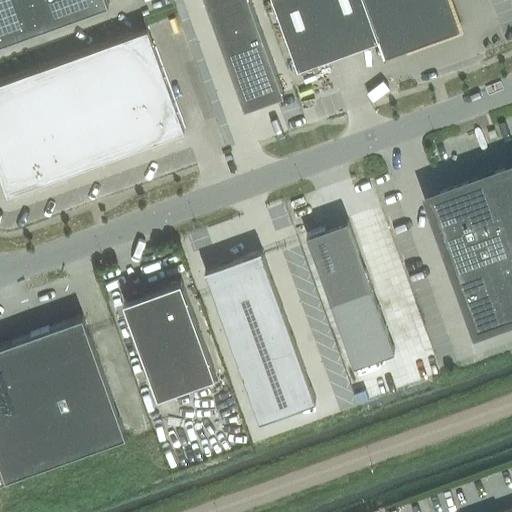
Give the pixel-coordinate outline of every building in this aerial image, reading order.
[(0,0),(0,38),(105,0),(0,0)] [(251,0),(206,0),(245,107),(284,93),(251,0)] [(274,0),(298,66),(319,59),(339,52),(320,0),(274,0)] [(320,0),(339,52),(378,37),(364,0),(320,0)] [(448,0),(364,0),(378,37),(385,58),(387,57),(387,55),(459,29),(448,0)] [(148,27),(0,80),(0,169),(8,192),(185,128),(148,27)] [(511,165),(429,195),(477,327),(511,314),(511,165)] [(307,233),(306,233),(353,363),(395,349),(372,287),(348,218),(307,233)] [(260,246),(204,267),(259,419),(315,398),(260,246)] [(158,393),(216,373),(181,278),(124,299),(158,393)] [(0,478),(126,433),(83,314),(0,343),(0,478)]
